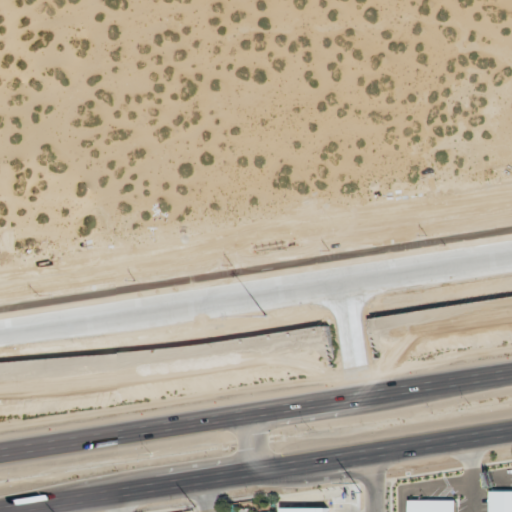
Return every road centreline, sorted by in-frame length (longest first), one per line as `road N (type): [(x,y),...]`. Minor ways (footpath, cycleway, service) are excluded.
road 1 (secondary): [(0,511),(511,431)]
road 2 (trunk): [(511,255),(0,335)]
road 3 (motorway): [(0,435),(336,383)]
road 4 (motorway): [(392,375),(511,356)]
